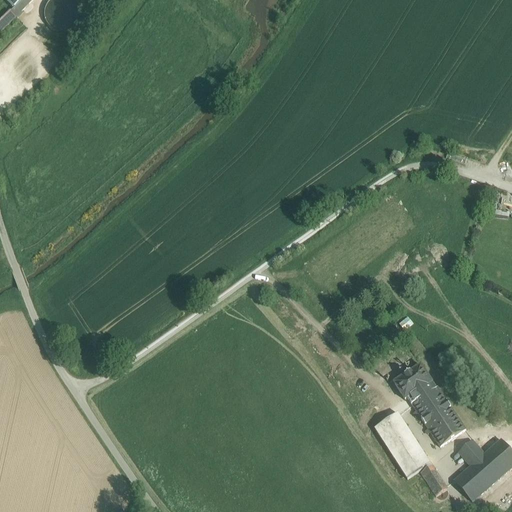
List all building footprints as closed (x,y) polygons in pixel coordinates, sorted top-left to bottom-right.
[(22,0),(15,7),(21,14),(34,0),(22,0)] [(52,0),(48,5),(45,12),(45,19),(48,26),(54,31),(61,33),(69,33),(75,29),(80,22),(81,15),(79,7),(75,1),(72,0),(52,0)] [(22,15),(21,14),(15,7),(14,7),(9,12),(10,13),(16,19),(17,20),(22,15)] [(0,34),(16,19),(10,13),(0,22),(0,34)] [(422,367),(395,384),(406,401),(408,399),(412,405),(437,390),(436,389),(422,367)] [(437,390),(412,405),(440,448),(466,431),(438,388),(436,389),(437,390)] [(431,465),(398,414),(375,430),(408,480),(431,465)] [(485,455),(473,442),(459,454),(471,468),(454,482),(473,504),(511,469),(511,452),(502,441),(485,455)] [(433,467),(421,474),(436,497),(448,490),(433,467)]
